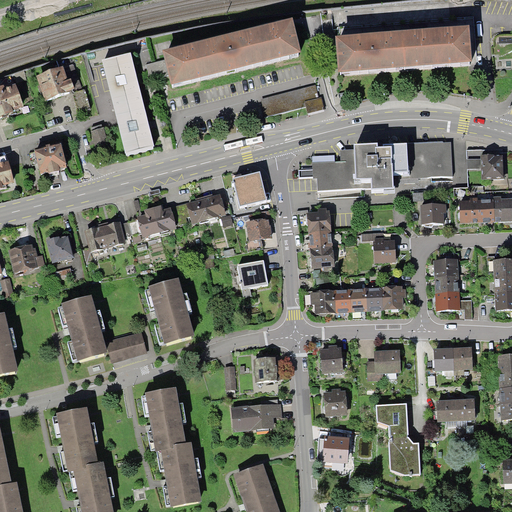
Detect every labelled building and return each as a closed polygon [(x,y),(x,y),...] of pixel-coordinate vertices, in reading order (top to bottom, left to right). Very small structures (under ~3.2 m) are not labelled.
[(171,88),(302,55),(293,20),(162,54),(164,61),(168,76),(171,88)] [(337,74),(472,63),(470,28),(335,40),(337,74)] [(310,53),(301,55),(303,65),(312,63),(310,53)] [(125,157),(155,150),(148,123),(138,79),(132,55),(102,62),(125,157)] [(168,76),(164,61),(145,65),(149,81),(168,76)] [(47,101),(82,89),(73,63),(37,75),(43,91),(47,101)] [(0,118),(25,109),(15,83),(0,88),(0,118)] [(319,98),(315,85),(262,100),(267,118),(305,107),(307,114),(325,109),(321,97),(319,98)] [(110,152),(102,125),(90,128),(98,155),(110,152)] [(407,180),(453,178),(452,143),(406,145),(384,146),(384,149),(377,149),(377,146),(355,147),(356,151),(340,152),(341,162),(313,164),(314,180),(318,179),(319,191),(372,189),(372,193),(394,192),(394,175),(406,175),(407,180)] [(59,170),(67,168),(61,145),(35,151),(41,175),(47,173),(48,176),(55,175),(60,174),(59,170)] [(482,181),(505,180),(503,149),(466,151),(467,170),(481,169),(482,181)] [(0,187),(15,183),(9,162),(0,164),(0,187)] [(239,206),(266,200),(260,173),(233,179),(239,206)] [(203,199),(209,220),(221,217),(227,215),(221,194),(203,199)] [(460,201),(461,224),(491,223),(511,222),(511,202),(511,199),(501,199),(501,197),(494,197),(494,200),(480,201),(480,198),(471,199),(471,201),(460,201)] [(209,220),(203,199),(187,204),(192,224),(209,220)] [(192,224),(187,204),(172,208),(178,228),(192,224)] [(421,226),(443,225),(443,214),(446,214),(446,205),(420,206),(421,226)] [(178,228),(172,208),(164,210),(163,206),(145,211),(146,215),(138,217),(145,238),(178,228)] [(310,247),(312,271),(325,269),(335,269),(330,212),(320,213),(307,214),(310,247)] [(221,217),(223,228),(233,225),(230,214),(227,215),(221,217)] [(138,217),(121,222),(127,244),(145,238),(138,217)] [(263,240),(273,239),(271,218),(247,221),(249,240),(243,241),(245,251),(264,249),(263,240)] [(98,228),(84,232),(90,254),(127,244),(121,222),(107,226),(98,228)] [(363,234),(363,242),(375,241),(375,234),(363,234)] [(53,264),(74,259),(69,237),(48,242),(53,264)] [(374,263),(396,262),(395,242),(382,242),(373,243),(374,263)] [(15,274),(38,268),(36,261),(39,260),(36,248),(34,249),(33,245),(9,251),(15,274)] [(179,256),(186,255),(184,246),(177,247),(179,256)] [(223,259),(233,257),(232,250),(222,252),(223,259)] [(213,255),(195,258),(196,265),(203,264),(204,270),(215,268),(213,255)] [(496,312),(511,310),(511,259),(493,260),(496,312)] [(437,312),(461,311),(461,302),(458,260),(434,261),(435,275),(435,284),(436,299),(437,312)] [(266,273),(264,262),(238,268),(243,291),(269,286),(266,273)] [(58,281),(73,277),(71,268),(55,273),(58,281)] [(11,278),(1,281),(6,296),(16,293),(11,278)] [(164,343),(165,345),(195,337),(189,314),(193,313),(187,293),(183,294),(179,279),(150,287),(150,290),(144,292),(150,311),(155,310),(159,324),(154,325),(159,344),(164,343)] [(315,306),(315,315),(347,314),(363,313),(380,312),(405,311),(404,299),(407,299),(406,288),(310,292),(311,306),(315,306)] [(77,365),(109,357),(106,344),(94,299),(57,308),(63,331),(68,330),(72,344),(68,345),(73,363),(76,363),(77,365)] [(461,302),(461,311),(465,311),(465,320),(473,320),(472,301),(461,302)] [(0,375),(18,372),(15,361),(5,314),(0,315),(0,375)] [(112,363),(147,354),(141,334),(106,344),(109,357),(112,363)] [(323,373),(343,372),(342,349),(338,349),(338,346),(328,346),(328,349),(321,349),(323,373)] [(435,371),(473,369),(472,349),(457,350),(449,350),(434,351),(435,371)] [(385,375),(400,375),(399,351),(379,352),(373,352),(374,362),(368,362),(369,382),(385,382),(385,375)] [(502,422),(511,420),(511,356),(498,358),(502,422)] [(275,359),(253,361),(255,385),(277,384),(275,359)] [(224,393),(237,391),(233,369),(220,371),(224,393)] [(325,417),(348,415),(346,392),(343,392),(343,389),(333,390),(333,392),(324,393),(325,417)] [(172,507),(172,509),(201,505),(197,479),(202,479),(199,460),(195,461),(192,445),(186,446),(183,426),(186,426),(183,407),(179,407),(177,391),(146,396),(147,399),(141,400),(144,420),(150,419),(152,434),(146,435),(149,454),(156,453),(160,473),(165,473),(167,489),(164,490),(166,508),(172,507)] [(437,422),(476,420),(475,400),(459,401),(453,401),(436,402),(437,422)] [(281,403),(231,407),(233,431),(274,428),(273,416),(282,415),(281,403)] [(405,477),(420,475),(420,444),(413,445),(409,440),(407,405),(377,407),(378,423),(389,426),(391,470),(405,477)] [(112,511),(110,498),(115,497),(112,479),(107,480),(104,464),(98,466),(95,446),(98,445),(95,426),(91,427),(88,410),(58,416),(58,419),(52,420),(56,440),(62,439),(64,454),(59,455),(62,474),(69,472),(73,493),(78,492),(81,509),(77,509),(77,511),(112,511)] [(0,511),(22,511),(16,484),(11,485),(1,431),(0,431),(0,511)] [(323,462),(348,464),(350,439),(325,437),(323,462)] [(511,460),(503,460),(504,486),(511,485),(511,460)] [(233,473),(246,511),(279,511),(263,463),(233,473)]
